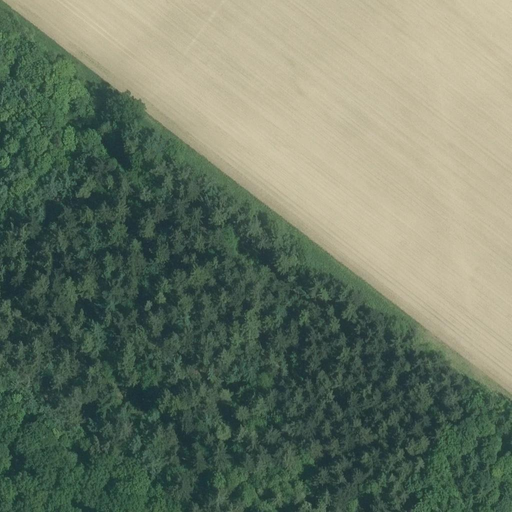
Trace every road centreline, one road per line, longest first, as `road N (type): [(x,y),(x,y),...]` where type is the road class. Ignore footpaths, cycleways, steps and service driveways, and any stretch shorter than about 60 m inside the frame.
road 1 (track): [(157,511),(0,409)]
road 2 (track): [(0,213),(139,103)]
road 3 (track): [(491,392),(412,511)]
